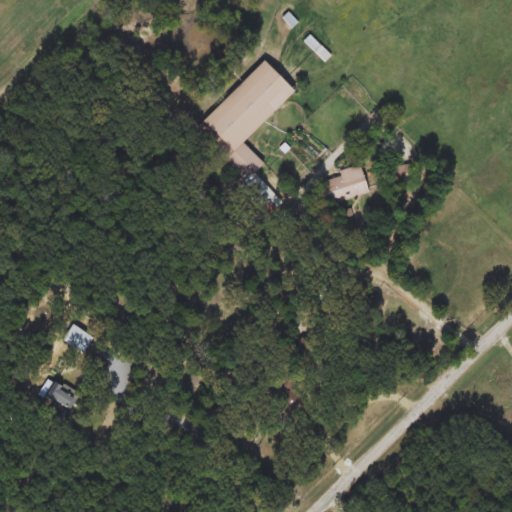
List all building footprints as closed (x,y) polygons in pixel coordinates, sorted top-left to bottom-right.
[(304,40),(311,34),(330,57),(323,63),(304,40)] [(241,143),(262,164),(245,181),(192,128),(260,61),(291,92),(241,143)] [(338,169),(360,165),(366,194),(327,202),(322,180),(340,177),(338,169)] [(412,183),(386,184),(385,166),(411,165),(412,183)] [(59,341),(69,325),(90,338),(79,354),(59,341)]
